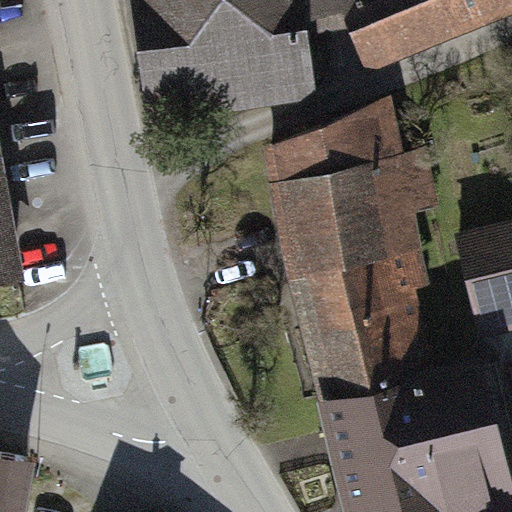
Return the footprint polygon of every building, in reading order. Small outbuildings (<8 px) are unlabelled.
[(138,0),(152,93),(216,82),(217,97),(315,83),(305,10),(326,7),(324,0),(138,0)] [(504,0),(354,0),(377,52),(504,0)] [(299,274),(330,394),(434,372),(431,353),(418,357),(405,302),(401,303),(389,255),(408,250),(400,210),(432,202),(421,149),(390,155),(377,101),(274,145),(299,274)] [(3,182),(0,182),(0,279),(19,276),(3,182)] [(511,224),(463,237),(478,294),(508,286),(511,302),(511,224)] [(434,372),(330,394),(358,511),(480,511),(503,507),(485,430),(502,426),(483,359),(447,370),(434,372)] [(0,511),(20,511),(31,456),(0,450),(0,511)]
